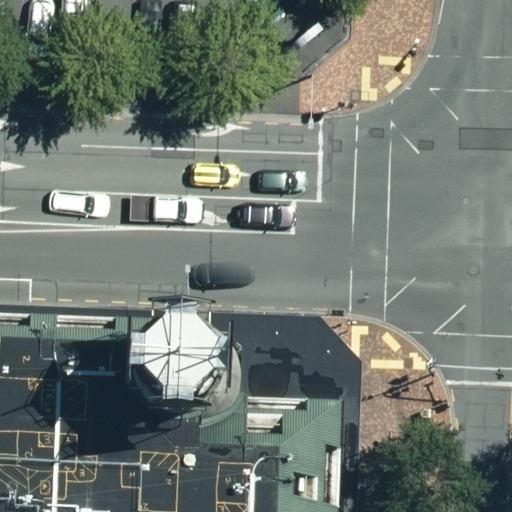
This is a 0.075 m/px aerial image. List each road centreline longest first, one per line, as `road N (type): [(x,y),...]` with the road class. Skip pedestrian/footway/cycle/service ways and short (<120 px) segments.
road 1 (secondary): [(0,204),(511,222)]
road 2 (unclassified): [(511,262),(502,511)]
